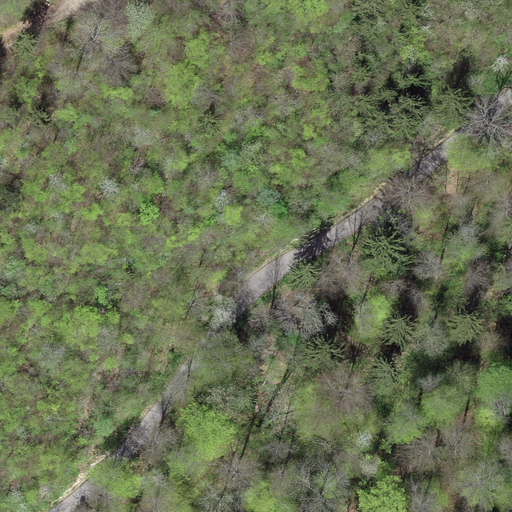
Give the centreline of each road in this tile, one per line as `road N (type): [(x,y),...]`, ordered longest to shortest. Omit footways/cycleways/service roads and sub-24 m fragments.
road 1 (unclassified): [(511,95),(250,292),(113,462),(58,511)]
road 2 (track): [(511,395),(467,416),(347,511)]
